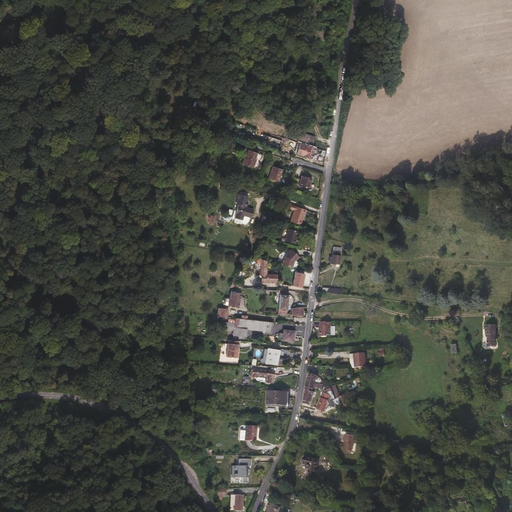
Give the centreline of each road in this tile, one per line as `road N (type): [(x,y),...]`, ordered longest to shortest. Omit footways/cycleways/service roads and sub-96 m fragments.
road 1 (unclassified): [(356,0),(293,427),(254,511)]
road 2 (tertiary): [(203,497),(161,445),(119,415),(74,398),(0,397)]
